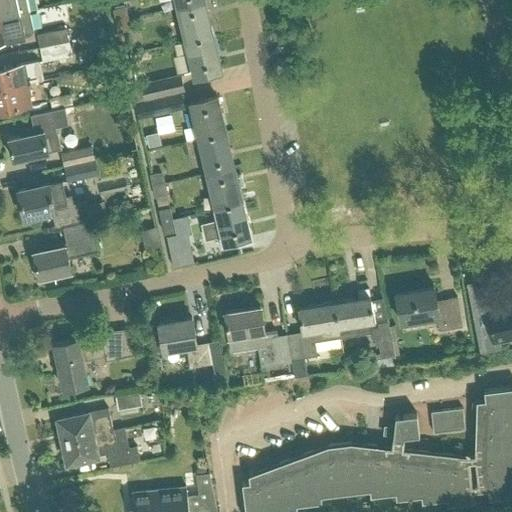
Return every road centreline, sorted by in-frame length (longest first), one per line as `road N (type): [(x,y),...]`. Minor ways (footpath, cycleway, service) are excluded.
road 1 (residential): [(0,314),(257,262),(292,245)]
road 2 (residential): [(292,245),(249,0)]
road 3 (residential): [(292,245),(511,224)]
road 4 (unclassified): [(39,511),(0,362)]
road 5 (unclassified): [(511,119),(486,0)]
